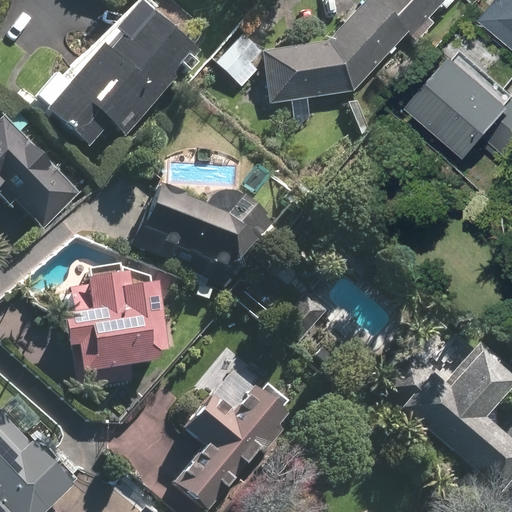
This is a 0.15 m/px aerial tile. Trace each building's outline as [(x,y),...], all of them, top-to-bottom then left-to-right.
[(144,0),(140,0),(48,108),(91,145),(110,123),(127,137),(202,49),(144,0)] [(271,104),(354,92),(407,34),(416,43),(435,23),(430,18),(442,5),(447,10),(455,0),(364,0),(327,40),(263,50),(271,104)] [(511,0),(496,0),(483,16),(511,41),(511,0)] [(261,49),(241,33),(223,55),(243,71),(261,49)] [(511,89),(466,48),(417,102),(478,155),(492,139),(511,157),(511,89)] [(0,195),(8,204),(12,199),(43,230),(79,193),(50,165),(54,161),(5,114),(0,118),(0,195)] [(215,192),(208,203),(155,183),(131,245),(173,261),(179,245),(236,266),(276,217),(246,193),(239,189),(227,187),(215,192)] [(64,286),(78,386),(134,379),(132,363),(171,357),(159,274),(122,263),(89,267),(92,282),(64,286)] [(407,344),(367,388),(401,418),(406,411),(499,492),(511,476),(511,435),(488,415),(511,387),(511,367),(481,340),(446,379),(407,344)] [(210,509),(295,405),(266,381),(261,387),(234,365),(185,425),(206,442),(175,481),(210,509)] [(0,404),(0,511),(50,511),(78,486),(0,404)]
